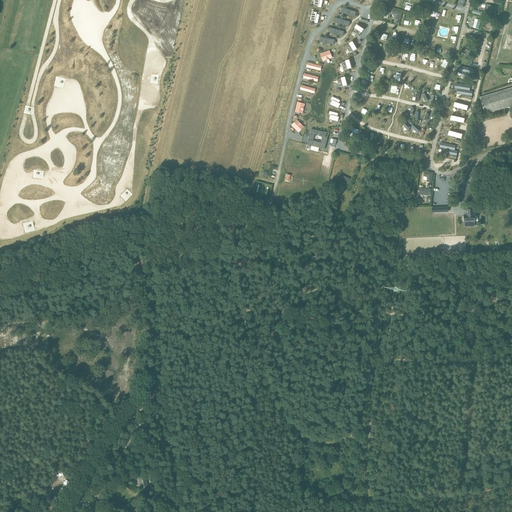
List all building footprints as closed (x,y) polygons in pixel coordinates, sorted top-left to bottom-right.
[(314,0),(314,4),(318,5),(318,7),(321,8),(323,0),(314,0)] [(487,5),(484,16),(492,18),(494,7),(487,5)] [(403,12),(393,9),(392,14),(398,15),(397,19),(400,20),(403,12)] [(312,12),(311,20),(315,21),(314,23),(318,24),(320,15),(316,14),(317,13),(312,12)] [(357,23),(351,29),(357,35),(362,29),(357,23)] [(352,38),(346,44),(352,50),(358,44),(352,38)] [(321,54),(323,61),(330,59),(329,55),(331,54),(330,51),(329,51),(321,54)] [(346,56),(341,63),(346,68),(352,62),(346,56)] [(346,78),(337,80),(339,88),(348,85),(346,78)] [(511,87),(480,97),(486,116),(505,110),(504,109),(509,107),(510,108),(511,107),(511,87)] [(332,101),(331,105),(338,108),(340,104),(339,104),(340,100),(332,97),(331,100),(332,101)] [(295,112),(302,114),(304,106),(301,106),(301,103),(298,103),(295,112)] [(330,111),(329,115),(331,115),(330,119),(338,122),(339,117),(338,117),(339,114),(330,111)] [(292,126),(299,132),(301,130),(300,128),(302,125),(297,120),(292,126)] [(327,138),(326,137),(327,133),(311,129),(309,139),(308,140),(310,141),(309,144),(309,145),(319,147),(319,148),(325,149),(324,148),(325,148),(326,143),(327,138)] [(433,173),(425,172),(424,176),(428,176),(428,181),(432,182),(433,173)] [(351,180),(340,175),(336,185),(340,187),(342,181),(349,185),(351,180)] [(475,222),(474,209),(466,210),(466,215),(464,215),(464,223),(475,222)] [(157,395),(156,386),(147,387),(148,397),(157,395)] [(148,478),(151,489),(157,488),(154,476),(148,478)] [(144,478),(137,480),(141,494),(147,492),(147,491),(144,478)]
